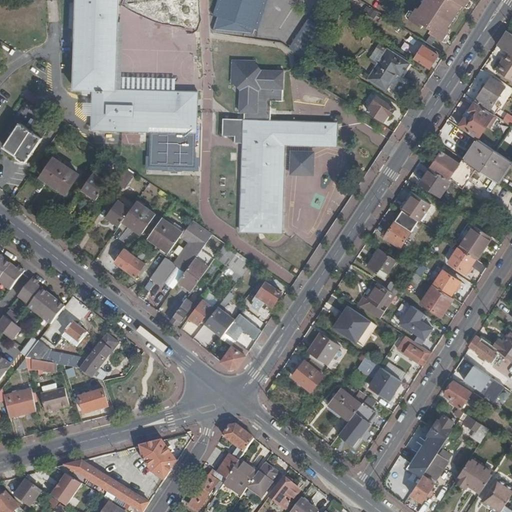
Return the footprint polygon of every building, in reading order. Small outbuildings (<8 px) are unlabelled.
[(75,89),(93,90),(93,130),(140,132),(152,133),(195,133),(197,134),(198,93),(146,92),(117,91),(118,55),(119,0),(76,0),(76,21),(76,69),(75,81),(74,81),(75,89)] [(221,0),(217,16),(220,16),(216,30),(256,34),(267,0),(221,0)] [(425,0),(420,8),(417,7),(415,10),(409,19),(422,27),(424,24),(432,29),(430,32),(432,33),(426,42),(431,46),(437,37),(445,42),(451,34),(449,32),(451,29),(448,26),(463,4),(466,6),(469,0),(425,0)] [(334,19),(328,15),(322,24),(323,25),(327,28),(334,19)] [(497,45),(509,53),(511,55),(511,37),(505,33),(497,45)] [(387,89),(397,72),(401,75),(409,62),(381,44),(370,60),(376,65),(368,78),(387,89)] [(437,55),(422,45),(414,58),(429,68),(437,55)] [(511,55),(509,53),(504,60),(497,72),(511,81),(511,55)] [(504,60),(502,58),(494,70),(497,72),(504,60)] [(412,64),(409,62),(401,75),(404,76),(412,64)] [(244,121),(270,122),(270,101),(281,101),(281,71),(259,71),(253,65),(239,64),(233,70),(233,85),(239,91),(238,113),(244,113),(244,121)] [(419,82),(423,74),(410,67),(406,75),(419,82)] [(504,88),(490,78),(474,102),(488,112),(504,88)] [(390,115),(395,109),(377,97),(367,112),(383,122),(388,114),(390,115)] [(465,118),(459,126),(478,139),(493,116),(474,103),(468,111),(474,115),(470,121),(465,118)] [(243,186),(242,232),(259,232),(283,234),(284,191),(285,146),(337,148),(337,131),(336,130),(337,123),(292,122),(270,122),(244,121),(225,119),(225,136),(237,137),(237,143),(243,145),(243,186)] [(34,122),(28,131),(20,125),(4,149),(25,164),(41,142),(42,140),(48,131),(34,122)] [(140,144),(140,133),(121,134),(122,144),(140,144)] [(195,133),(152,133),(151,165),(194,165),(195,133)] [(472,148),(475,150),(466,163),(479,172),(492,180),(500,168),(504,170),(509,162),(495,152),(477,140),(472,148)] [(292,175),(316,176),(317,152),(293,151),(292,175)] [(441,153),(430,168),(450,181),(466,192),(479,172),(466,163),(462,160),(459,165),(441,153)] [(65,195),(78,176),(53,160),(40,179),(65,195)] [(420,183),(439,196),(450,181),(430,168),(420,183)] [(504,170),(500,168),(492,180),(496,183),(504,170)] [(132,176),(127,172),(117,186),(122,190),(132,176)] [(107,184),(93,174),(81,191),(95,201),(107,184)] [(498,194),(511,203),(511,193),(502,187),(498,194)] [(432,205),(414,193),(402,210),(418,221),(420,222),(432,205)] [(138,200),(130,211),(124,219),(135,228),(142,233),(156,213),(138,200)] [(117,202),(105,219),(118,228),(122,222),(124,219),(130,211),(117,202)] [(382,235),(400,247),(418,221),(402,210),(389,230),(387,228),(382,235)] [(184,234),(162,218),(148,237),(162,247),(165,244),(173,250),(183,235),(184,234)] [(124,219),(122,222),(133,230),(135,228),(124,219)] [(195,244),(177,268),(184,273),(200,251),(212,235),(193,223),(184,234),(183,235),(195,244)] [(492,236),(473,224),(457,247),(474,258),(476,260),(492,236)] [(165,244),(162,247),(170,253),(173,250),(165,244)] [(235,255),(223,247),(214,259),(226,267),(235,255)] [(448,261),(465,272),(474,258),(457,247),(448,261)] [(124,250),(114,264),(124,270),(134,257),(124,250)] [(373,259),(369,266),(380,274),(384,269),(390,273),(398,261),(381,250),(375,260),(373,259)] [(213,260),(200,251),(184,273),(178,281),(191,291),(213,260)] [(136,259),(134,257),(124,270),(135,278),(145,265),(141,263),(145,257),(140,254),(136,259)] [(0,283),(1,282),(12,291),(27,273),(20,267),(18,270),(0,255),(0,283)] [(390,273),(384,269),(380,274),(387,278),(390,273)] [(442,270),(432,284),(434,285),(449,296),(459,281),(442,270)] [(31,306),(30,308),(41,317),(52,326),(66,308),(38,286),(40,283),(34,279),(19,297),(31,306)] [(178,281),(176,285),(189,294),(191,291),(178,281)] [(390,281),(386,289),(396,295),(398,297),(403,290),(390,281)] [(276,299),(282,292),(267,282),(257,296),(268,303),(273,297),(276,299)] [(367,301),(364,299),(359,306),(380,320),(396,295),(386,289),(378,284),(367,301)] [(421,304),(441,317),(454,299),(449,296),(434,285),(421,304)] [(216,302),(206,294),(200,301),(210,309),(216,302)] [(210,309),(200,301),(179,330),(187,337),(195,326),(197,327),(210,309)] [(189,307),(183,302),(170,321),(176,327),(186,313),(185,313),(189,307)] [(349,305),(334,328),(357,343),(372,321),(349,305)] [(425,315),(413,307),(402,324),(426,340),(433,329),(421,321),(425,315)] [(218,308),(204,325),(221,338),(234,321),(218,308)] [(0,331),(13,341),(22,330),(16,325),(21,319),(11,311),(2,323),(0,321),(0,331)] [(240,314),(233,322),(240,328),(256,341),(262,332),(240,314)] [(75,322),(63,338),(70,343),(74,339),(80,343),(89,332),(75,322)] [(240,328),(233,322),(225,333),(232,338),(240,328)] [(197,327),(195,326),(187,337),(189,338),(192,341),(201,329),(197,327)] [(47,342),(56,332),(51,329),(43,339),(47,342)] [(499,340),(494,347),(511,360),(511,330),(503,343),(499,340)] [(309,352),(311,353),(307,358),(310,360),(321,367),(325,362),(327,364),(339,347),(321,335),(309,352)] [(119,345),(107,337),(88,361),(81,370),(93,379),(99,370),(119,345)] [(404,340),(429,356),(430,354),(405,337),(404,340)] [(492,364),(500,353),(477,337),(470,348),(492,364)] [(33,339),(21,354),(27,359),(39,343),(33,339)] [(404,340),(397,349),(423,366),(429,356),(404,340)] [(26,359),(27,359),(34,361),(45,363),(49,364),(54,365),(65,367),(70,368),(81,370),(88,361),(54,353),(55,350),(50,349),(40,342),(39,343),(27,359),(26,359)] [(233,347),(232,347),(220,362),(230,370),(237,369),(245,356),(233,347)] [(0,382),(12,367),(0,357),(0,382)] [(369,387),(389,400),(400,381),(383,370),(379,367),(365,358),(362,364),(369,368),(367,371),(376,376),(369,387)] [(27,359),(26,359),(17,371),(16,373),(29,369),(27,359)] [(310,360),(307,364),(321,375),(324,369),(321,367),(310,360)] [(45,364),(34,362),(33,371),(44,372),(44,374),(54,374),(54,365),(49,364),(45,363),(45,364)] [(311,393),(323,377),(321,375),(307,364),(305,362),(292,378),(311,393)] [(387,363),(383,370),(400,381),(405,375),(387,363)] [(493,398),(496,397),(504,387),(474,366),(464,381),(475,389),(476,388),(480,390),(482,389),(483,388),(489,392),(487,394),(493,398)] [(116,379),(99,370),(93,379),(102,382),(103,382),(116,379)] [(470,397),(481,404),(484,400),(473,392),(472,394),(454,382),(445,395),(452,400),(451,402),(462,409),(470,397)] [(339,389),(327,404),(348,421),(368,397),(358,391),(352,399),(339,389)] [(70,408),(66,390),(42,395),(47,413),(70,408)] [(5,398),(6,402),(10,419),(38,412),(33,391),(5,398)] [(108,408),(103,391),(79,397),(85,417),(92,415),(91,413),(108,408)] [(457,410),(454,415),(460,419),(463,414),(457,410)] [(371,425),(356,414),(339,436),(354,448),(371,425)] [(476,432),(472,439),(480,444),(489,430),(463,414),(460,419),(459,420),(476,432)] [(440,422),(438,420),(432,429),(447,438),(452,430),(450,429),(454,422),(444,416),(440,422)] [(233,457),(231,456),(217,474),(227,481),(241,461),(255,440),(238,426),(231,428),(224,437),(239,447),(233,457)] [(428,436),(430,438),(410,468),(422,477),(431,463),(432,461),(436,455),(447,438),(432,429),(428,436)] [(145,459),(154,471),(165,481),(177,462),(162,442),(141,447),(145,459)] [(436,455),(432,461),(444,469),(448,463),(436,455)] [(471,458),(457,478),(454,483),(465,490),(468,487),(479,495),(493,472),(471,458)] [(227,481),(224,485),(242,497),(249,488),(259,474),(241,461),(227,481)] [(82,486),(86,479),(139,511),(143,511),(150,503),(119,484),(112,480),(95,469),(83,462),(55,469),(56,470),(66,476),(81,485),(82,486)] [(431,463),(422,477),(410,495),(422,503),(432,488),(443,471),(431,463)] [(265,465),(259,474),(249,488),(262,498),(273,483),(274,484),(280,475),(265,465)] [(198,511),(219,483),(223,486),(224,485),(227,481),(217,474),(214,472),(190,506),(198,511)] [(116,473),(112,480),(119,484),(124,478),(116,473)] [(66,476),(51,497),(66,507),(81,485),(66,476)] [(301,490),(284,478),(270,497),(287,509),(301,490)] [(511,489),(497,479),(482,502),(497,511),(500,511),(504,507),(511,494),(511,489)] [(41,492),(26,482),(15,497),(30,507),(41,492)] [(0,511),(14,511),(19,508),(6,494),(0,498),(0,511)] [(52,499),(47,504),(54,509),(58,504),(52,499)] [(318,511),(302,499),(292,511),(318,511)]
